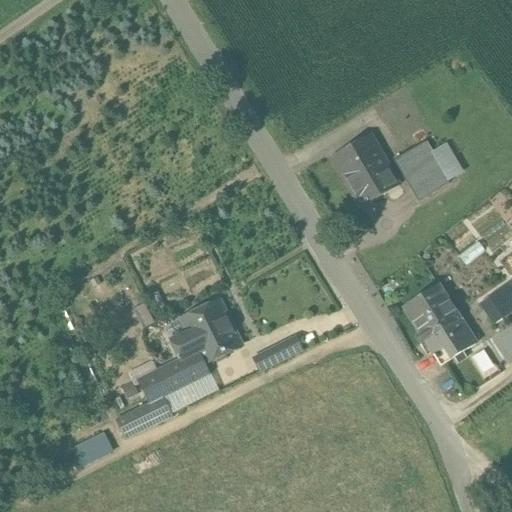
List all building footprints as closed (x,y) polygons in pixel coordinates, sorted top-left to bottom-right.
[(370,136),(332,158),(361,208),(399,186),(370,136)] [(431,154),(425,143),(394,160),(419,203),(449,184),(447,181),(431,154)] [(461,173),(445,145),(431,154),(447,181),(461,173)] [(510,293),(493,305),(503,319),(511,313),(511,282),(505,287),(510,293)] [(438,286),(404,308),(426,342),(460,320),(438,286)] [(220,302),(181,321),(182,324),(166,332),(180,360),(158,371),(144,378),(153,395),(166,389),(169,396),(209,375),(204,365),(242,346),(220,302)] [(460,320),(426,342),(442,368),(476,346),(460,320)] [(295,339),(255,359),(260,371),(301,350),(295,339)] [(161,400),(162,401),(168,413),(217,389),(209,375),(169,396),(161,400)] [(162,401),(119,422),(125,434),(168,413),(162,401)] [(81,466),(114,451),(105,431),(72,447),(81,466)]
